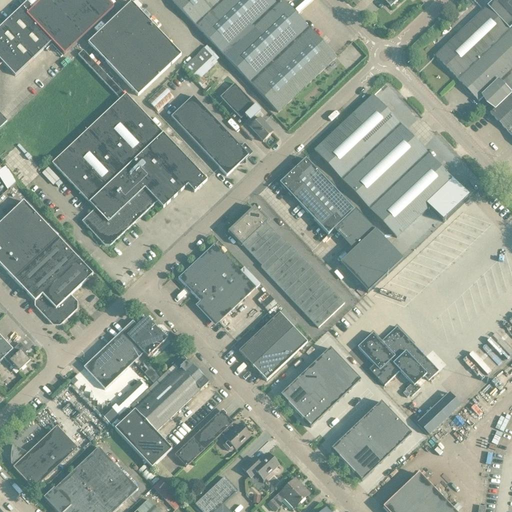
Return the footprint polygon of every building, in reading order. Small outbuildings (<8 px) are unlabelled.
[(78,55),(83,51),(76,43),(113,8),(105,0),(41,0),(33,8),(27,2),(0,26),(0,60),(15,76),(51,41),(64,54),(71,48),(78,55)] [(171,0),(211,42),(223,55),(278,113),(336,58),(281,0),(171,0)] [(511,0),(494,0),(436,56),(458,79),(479,101),(511,135),(511,0)] [(127,95),(131,100),(136,95),(137,96),(181,55),(131,2),(88,43),(132,90),(127,95)] [(218,59),(206,46),(184,67),(192,76),(197,80),(195,81),(201,87),(206,81),(202,77),(217,63),(216,62),(218,59)] [(131,100),(127,95),(126,95),(125,94),(125,95),(83,51),(78,55),(120,100),(52,164),(95,209),(81,222),(104,246),(110,246),(157,202),(163,208),(187,185),(194,192),(207,180),(131,100)] [(253,125),(250,122),(244,116),(255,106),(234,84),(220,98),(234,112),(229,117),(239,127),(245,133),(253,125)] [(172,96),(163,86),(147,102),(157,111),(172,96)] [(344,98),(349,104),(360,94),(355,88),(344,98)] [(442,221),(468,197),(372,96),(314,151),(396,238),(428,207),(442,221)] [(244,144),(240,147),(193,97),(171,117),(226,176),(252,152),(244,144)] [(259,119),(253,125),(245,133),(249,138),(255,133),(263,142),(272,133),(259,119)] [(328,235),(354,210),(305,159),(279,184),(328,235)] [(41,173),(53,186),(59,180),(47,168),(41,173)] [(473,200),(462,211),(486,236),(498,226),(473,200)] [(92,275),(57,238),(23,202),(0,223),(0,236),(7,244),(0,250),(0,265),(34,302),(34,307),(50,323),(62,324),(77,310),(77,303),(70,296),(92,275)] [(254,208),(245,216),(259,230),(266,224),(267,222),(254,209),(255,209),(254,208)] [(259,230),(245,216),(236,224),(250,239),(254,234),(259,230)] [(250,239),(236,224),(228,232),(228,233),(241,247),(243,245),(250,239)] [(259,230),(254,234),(259,240),(271,229),(266,224),(259,230)] [(349,238),(361,229),(357,224),(350,229),(347,225),(342,229),(349,238)] [(276,234),(271,229),(259,240),(264,245),(276,234)] [(339,263),(367,293),(403,260),(375,230),(339,263)] [(250,239),(243,245),(248,251),(259,240),(254,234),(250,239)] [(280,239),(276,234),(264,245),(269,250),(280,239)] [(280,239),(269,250),(273,255),(285,244),(280,239)] [(259,240),(248,251),(252,256),(264,245),(259,240)] [(501,250),(511,261),(511,242),(511,241),(501,250)] [(287,242),(285,244),(273,255),(278,260),(291,247),(287,242)] [(193,295),(229,260),(214,245),(178,279),(193,295)] [(264,245),(252,256),(257,261),(269,250),(264,245)] [(291,247),(278,260),(283,265),(296,253),(291,247)] [(273,255),(269,250),(257,261),(262,266),(273,255)] [(301,258),(296,253),(283,265),(288,270),(301,258)] [(273,255),(262,266),(260,267),(265,272),(278,260),(273,255)] [(301,258),(288,270),(293,275),(306,263),(301,258)] [(239,271),(229,260),(193,295),(219,323),(260,284),(244,267),(239,271)] [(283,265),(278,260),(265,272),(270,277),(283,265)] [(306,263),(293,275),(297,280),(310,268),(306,263)] [(288,270),(283,265),(270,277),(275,282),(288,270)] [(310,268),(297,280),(302,285),(315,273),(310,268)] [(293,275),(288,270),(275,282),(279,287),(293,275)] [(511,309),(479,272),(423,322),(464,368),(511,326),(511,321),(511,322),(511,321),(511,309)] [(315,273),(302,285),(307,290),(320,278),(315,273)] [(297,280),(293,275),(279,287),(284,292),(297,280)] [(320,278),(307,290),(312,295),(325,283),(320,278)] [(302,285),(297,280),(284,292),(289,297),(302,285)] [(330,288),(325,283),(312,295),(316,300),(330,288)] [(307,290),(302,285),(289,297),(294,303),(307,290)] [(330,288),(316,300),(321,305),(334,293),(330,288)] [(307,290),(294,303),(299,308),(312,295),(307,290)] [(339,298),(334,293),(321,305),(326,310),(329,308),(339,298)] [(312,295),(299,308),(303,313),(316,300),(312,295)] [(339,298),(329,308),(334,313),(344,304),(339,298)] [(269,300),(263,309),(267,312),(274,303),(269,300)] [(316,300),(303,313),(308,318),(321,305),(316,300)] [(321,305),(308,318),(313,323),(326,310),(321,305)] [(326,310),(313,323),(318,328),(331,316),(326,310)] [(252,367),(293,328),(279,313),(238,352),(252,367)] [(104,390),(113,382),(124,371),(128,375),(137,367),(133,363),(138,358),(141,362),(146,357),(147,358),(167,339),(166,338),(167,338),(167,335),(160,328),(158,328),(157,329),(151,323),(152,322),(152,319),(149,316),(147,317),(146,317),(145,318),(143,316),(139,316),(136,318),(136,322),(138,325),(136,327),(132,322),(84,368),(104,390)] [(371,371),(384,386),(400,372),(411,384),(405,390),(412,397),(421,389),(416,384),(424,377),(428,381),(438,371),(397,327),(381,342),(373,333),(357,348),(375,367),(371,371)] [(307,343),(293,328),(252,367),(266,381),(307,343)] [(0,362),(4,359),(12,350),(0,337),(0,362)] [(19,343),(12,350),(4,359),(13,369),(15,367),(19,372),(30,361),(24,355),(27,351),(19,343)] [(335,375),(345,365),(330,349),(319,358),(335,375)] [(327,381),(335,375),(319,358),(312,365),(327,381)] [(155,433),(208,383),(187,361),(115,429),(151,468),(171,450),(155,433)] [(320,388),(327,381),(312,365),(305,372),(320,388)] [(360,381),(345,365),(335,375),(350,391),(360,381)] [(311,396),(320,388),(305,372),(296,380),(311,396)] [(343,398),(350,391),(335,375),(327,381),(343,398)] [(295,412),(311,396),(296,380),(280,396),(295,412)] [(343,398),(327,381),(320,388),(335,405),(343,398)] [(335,405),(320,388),(311,396),(327,413),(335,405)] [(460,405),(449,393),(417,424),(428,436),(460,405)] [(311,428),(327,413),(311,396),(295,412),(311,428)] [(370,412),(385,428),(396,419),(381,402),(370,412)] [(111,409),(110,407),(101,415),(110,425),(119,417),(118,416),(121,414),(114,406),(111,409)] [(221,411),(192,439),(174,455),(186,467),(203,451),(221,434),(231,424),(232,423),(221,411)] [(378,435),(385,428),(370,412),(363,419),(378,435)] [(465,418),(455,427),(460,432),(470,423),(465,418)] [(356,426),(371,442),(378,435),(363,419),(356,426)] [(385,428),(400,445),(411,435),(396,419),(385,428)] [(448,423),(443,427),(450,435),(455,431),(448,423)] [(231,424),(221,434),(225,438),(236,450),(250,436),(239,425),(235,429),(231,424)] [(347,434),(362,450),(371,442),(356,426),(347,434)] [(56,427),(28,453),(12,445),(11,451),(10,458),(11,464),(14,466),(13,468),(33,489),(77,448),(56,427)] [(400,445),(385,428),(378,435),(393,452),(400,445)] [(346,465),(362,450),(347,434),(331,449),(346,465)] [(393,452),(378,435),(371,442),(386,458),(393,452)] [(362,450),(377,467),(386,458),(371,442),(362,450)] [(511,443),(501,442),(500,448),(511,451),(511,446),(511,443)] [(64,511),(113,511),(137,489),(98,448),(54,490),(70,507),(64,511)] [(361,482),(377,467),(362,450),(346,465),(361,482)] [(502,472),(504,454),(492,453),(490,479),(501,481),(502,472)] [(258,463),(253,458),(242,469),(250,478),(257,473),(263,480),(278,466),(267,455),(258,463)] [(152,486),(159,479),(145,464),(138,471),(152,486)] [(383,508),(386,511),(454,511),(418,474),(383,508)] [(224,477),(194,505),(200,511),(215,511),(237,492),(224,477)] [(295,480),(268,505),(274,511),(281,505),(280,503),(285,498),(294,508),(309,494),(295,480)] [(449,486),(459,495),(462,490),(452,482),(449,486)] [(53,489),(49,493),(43,498),(56,511),(64,511),(70,507),(54,490),(53,489)] [(158,511),(148,501),(137,511),(135,511),(158,511)]
